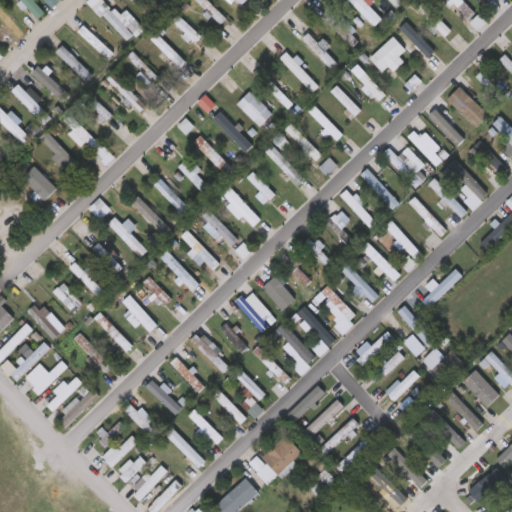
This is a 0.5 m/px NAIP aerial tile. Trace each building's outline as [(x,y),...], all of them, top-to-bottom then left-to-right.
[(34,0),(46,13),(40,19),(30,7),(24,13),(13,0),(34,0)] [(62,0),(54,8),(46,0),(62,0)] [(106,4),(102,0),(91,0),(87,4),(96,14),(106,4)] [(129,0),(143,20),(152,14),(142,0),(129,0)] [(209,0),(228,18),(222,24),(213,15),(210,19),(205,14),(209,10),(198,0),(209,0)] [(231,0),(241,9),(248,1),(247,0),(231,0)] [(368,0),(386,17),(393,9),(400,15),(391,24),(385,19),(378,26),(369,17),(367,19),(363,16),(365,14),(350,0),(368,0)] [(404,0),(406,2),(399,8),(391,0),(404,0)] [(466,0),(478,12),(472,18),(458,4),(454,7),(449,2),(451,0),(466,0)] [(426,1),(454,30),(448,36),(441,30),(437,34),(430,27),(434,23),(419,8),(426,1)] [(0,5),(27,34),(21,40),(14,32),(10,36),(4,29),(8,25),(0,17),(0,5)] [(118,8),(123,14),(120,18),(128,26),(137,18),(144,25),(141,27),(145,31),(139,37),(135,33),(128,40),(104,15),(111,8),(114,11),(118,8)] [(332,10),(346,25),(348,22),(352,25),(349,28),(361,41),(355,47),(324,14),(330,9),(332,10)] [(203,36),(198,42),(194,38),(190,42),(183,36),(187,32),(173,20),(179,14),(203,36)] [(84,24),(90,30),(94,26),(109,41),(106,45),(113,53),(106,60),(76,31),(84,24)] [(411,57),(400,67),(395,61),(389,67),(377,54),(401,31),(413,45),(406,52),(411,57)] [(187,60),(181,67),(176,62),(172,66),(169,62),(172,58),(152,38),(158,32),(187,60)] [(311,32),(321,42),(326,37),(334,45),(329,50),(340,62),(334,68),(305,39),(311,32)] [(435,55),(420,40),(411,50),(426,64),(435,55)] [(66,47),(70,51),(74,47),(82,55),(78,59),(95,76),(88,83),(58,52),(65,45),(66,47)] [(161,77),(155,83),(152,80),(148,85),(141,78),(145,73),(129,57),(135,51),(161,77)] [(289,51),(295,58),(300,54),(307,61),(303,65),(322,86),(315,93),(283,57),(289,51)] [(508,53),(511,57),(511,71),(501,60),(508,53)] [(360,63),(388,94),(382,100),(374,91),(370,95),(363,88),(367,84),(354,69),(360,63)] [(46,69),(52,76),(56,73),(67,84),(64,87),(71,95),(64,102),(35,71),(42,65),(46,69)] [(485,72),(490,77),(493,74),(498,78),(494,82),(507,94),(511,89),(511,95),(510,98),(507,95),(502,101),(478,77),(485,72)] [(115,73),(148,106),(142,112),(135,104),(131,108),(124,101),(128,98),(109,79),(115,73)] [(294,105),(266,80),(261,86),(289,112),(294,105)] [(21,87),(29,95),(33,91),(42,100),(37,104),(51,119),(45,125),(13,91),(19,85),(21,87)] [(364,110),(357,116),(354,113),(351,116),(346,111),(350,108),(333,91),(339,85),(364,110)] [(464,92),(474,104),(478,101),(482,105),(479,109),(489,120),(483,126),(454,96),(461,90),(464,92)] [(113,118),(94,99),(86,107),(105,125),(113,118)] [(280,128),(274,135),(245,106),(251,100),(280,128)] [(317,105),(346,134),(340,140),(333,133),(329,138),(324,132),(328,128),(311,111),(317,105)] [(8,107),(15,114),(11,118),(30,136),(24,143),(0,119),(0,107),(4,111),(8,107)] [(255,145),(248,152),(215,118),(222,110),(255,145)] [(442,113),(448,119),(451,115),(456,119),(452,123),(468,139),(462,145),(433,116),(439,110),(442,113)] [(72,114),(105,147),(99,153),(87,141),(83,146),(76,138),(80,134),(66,120),(72,114)] [(509,117),(511,120),(511,146),(505,140),(508,137),(497,125),(502,120),(504,121),(509,117)] [(195,130),(187,121),(178,128),(185,137),(195,130)] [(293,123),(299,129),(301,126),(307,132),(304,135),(324,155),(318,161),(314,157),(308,162),(299,153),(305,148),(287,130),(293,123)] [(48,130),(82,165),(74,172),(64,162),(61,165),(53,158),(57,154),(41,137),(48,130)] [(419,133),(422,136),(427,132),(432,138),(428,142),(445,160),(439,165),(410,136),(416,130),(419,133)] [(203,135),(208,140),(213,136),(220,143),(215,147),(237,169),(230,176),(196,142),(203,135)] [(483,140),(511,169),(504,175),(500,171),(494,176),(487,169),(493,163),(482,152),(477,158),(471,152),(483,140)] [(275,147),(305,176),(298,183),(285,171),(281,175),(276,170),(280,166),(268,154),(275,147)] [(424,180),(418,186),(386,153),(392,147),(424,180)] [(0,148),(8,156),(1,163),(0,161),(0,148)] [(491,194),(474,209),(466,201),(470,198),(463,189),(468,184),(451,165),(458,158),(491,194)] [(187,160),(191,166),(196,161),(204,170),(200,174),(212,187),(205,194),(179,167),(187,160)] [(319,171),(327,179),(338,168),(330,160),(319,171)] [(58,188),(46,201),(24,179),(36,166),(58,188)] [(254,169),(283,198),(277,204),(269,197),(265,201),(260,196),(264,191),(248,176),(254,169)] [(402,202),(395,209),(365,178),(372,171),(402,202)] [(437,178),(470,211),(462,218),(448,203),(445,207),(440,201),(444,197),(431,184),(437,178)] [(164,180),(171,187),(174,183),(181,189),(177,193),(192,209),(187,215),(158,185),(164,180)] [(262,218),(255,225),(249,219),(243,224),(230,211),(236,206),(222,191),(229,185),(262,218)] [(354,196),(355,197),(359,193),(368,204),(365,207),(381,225),(375,230),(343,195),(349,190),(354,196)] [(0,223),(9,232),(26,215),(7,196),(0,202),(0,223)] [(443,237),(410,205),(417,198),(449,231),(443,237)] [(142,200),(153,212),(158,207),(166,215),(161,220),(171,230),(165,236),(136,206),(142,200)] [(89,211),(100,223),(111,213),(100,201),(89,211)] [(235,245),(234,246),(204,216),(211,210),(241,240),(235,245)] [(295,233),(310,220),(302,211),(288,224),(295,233)] [(511,228),(488,251),(482,244),(497,230),(491,224),(497,218),(502,223),(511,214),(511,228)] [(123,224),(124,225),(131,218),(139,227),(132,233),(149,251),(142,258),(110,224),(117,217),(123,224)] [(325,226),(350,251),(356,245),(331,220),(325,226)] [(402,228),(426,255),(419,261),(409,251),(406,254),(402,250),(406,246),(387,227),(394,220),(402,228)] [(189,230),(222,263),(216,270),(207,261),(202,265),(194,257),(199,253),(182,236),(189,230)] [(311,238),(316,243),(320,239),(327,246),(323,250),(335,263),(330,268),(306,243),(311,238)] [(98,240),(106,248),(111,243),(116,249),(112,253),(127,269),(121,275),(92,246),(98,240)] [(369,242),(402,274),(397,280),(387,270),(381,276),(375,271),(381,265),(364,247),(369,242)] [(244,262),(252,254),(244,246),(236,254),(244,262)] [(169,250),(201,284),(194,291),(186,283),(181,287),(176,281),(180,277),(162,257),(169,250)] [(293,260),(298,255),(305,262),(300,267),(314,281),(309,286),(282,259),(287,254),(293,260)] [(307,289),(312,283),(285,257),(280,263),(307,289)] [(349,262),(381,296),(374,303),(366,295),(362,299),(353,290),(358,286),(342,269),(349,262)] [(78,263),(84,268),(87,265),(92,270),(93,269),(97,273),(92,277),(105,292),(99,298),(72,269),(78,263)] [(462,276),(428,308),(422,302),(456,269),(462,276)] [(270,279),(271,280),(275,277),(280,282),(277,286),(294,304),(288,310),(260,281),(266,275),(270,279)] [(173,302),(150,279),(144,285),(166,308),(173,302)] [(55,283),(63,290),(67,286),(74,293),(69,297),(84,312),(77,319),(49,288),(55,283)] [(358,315),(352,321),(348,316),(344,319),(340,315),(343,311),(324,291),(330,285),(358,315)] [(123,290),(156,324),(150,330),(142,322),(138,327),(128,317),(133,312),(117,296),(123,290)] [(248,301),(252,304),(256,301),(261,307),(257,310),(271,327),(265,332),(238,301),(244,296),(248,301)] [(37,305),(42,310),(47,306),(53,313),(48,317),(63,334),(56,340),(30,311),(37,305)] [(431,347),(430,348),(400,312),(407,305),(437,342),(431,347)] [(307,306),(337,341),(330,347),(314,328),(308,333),(301,325),(306,321),(299,313),(307,306)] [(135,346),(129,352),(126,350),(121,354),(116,348),(120,344),(96,318),(102,312),(135,346)] [(0,340),(18,322),(25,328),(29,324),(35,330),(2,363),(0,361),(0,352),(3,349),(0,346),(0,340)] [(208,341),(209,342),(212,339),(223,350),(220,354),(231,364),(224,371),(199,348),(206,341),(197,333),(206,323),(216,332),(208,341)] [(286,323),(317,358),(309,365),(312,368),(302,377),(293,367),(298,362),(285,348),(290,343),(282,334),(280,336),(282,338),(276,344),(270,337),(286,323)] [(220,332),(242,355),(248,348),(226,326),(220,332)] [(168,336),(159,327),(148,339),(157,348),(168,336)] [(82,333),(114,367),(108,373),(100,365),(96,369),(88,360),(92,356),(76,339),(82,333)] [(358,361),(364,368),(392,339),(386,333),(358,361)] [(511,337),(510,335),(502,343),(511,353),(511,337)] [(52,348),(18,381),(12,375),(22,366),(17,361),(22,357),(26,361),(46,342),(52,348)] [(260,346),(293,379),(287,385),(277,374),(273,378),(268,373),(272,369),(254,351),(260,346)] [(466,363),(447,383),(440,376),(435,382),(430,376),(453,350),(466,363)] [(377,370),(385,378),(405,360),(397,351),(377,370)] [(491,351),(511,372),(511,387),(507,383),(505,385),(499,379),(501,376),(484,358),(491,351)] [(184,362),(191,370),(195,366),(200,371),(196,375),(207,387),(200,393),(172,363),(179,356),(184,362)] [(70,367),(40,396),(34,389),(38,385),(33,380),(41,373),(40,372),(44,367),(49,372),(52,370),(53,371),(64,361),(70,367)] [(267,394),(261,400),(256,395),(254,397),(266,410),(257,419),(243,404),(249,398),(244,392),(249,387),(235,373),(241,367),(267,394)] [(421,379),(413,371),(386,395),(394,403),(421,379)] [(84,383),(54,412),(49,406),(59,396),(55,391),(66,381),(70,385),(78,377),(84,383)] [(154,380),(162,387),(166,383),(174,390),(170,395),(184,408),(178,415),(148,387),(154,380)] [(318,403),(322,407),(318,410),(314,406),(297,423),(289,415),(321,385),(328,393),(318,403)] [(438,391),(405,423),(399,417),(432,385),(438,391)] [(101,395),(67,428),(60,421),(67,415),(63,410),(78,397),(82,401),(95,388),(101,395)] [(249,419),(243,425),(237,418),(233,422),(229,417),(232,414),(214,395),(220,389),(249,419)] [(443,398),(477,432),(483,425),(450,392),(443,398)] [(339,421),(333,427),(329,422),(310,440),(304,433),(340,400),(346,407),(335,417),(339,421)] [(131,403),(139,411),(144,407),(155,419),(151,423),(158,432),(152,438),(144,429),(140,433),(135,427),(139,423),(125,408),(131,403)] [(197,410),(225,438),(220,444),(213,437),(208,442),(204,437),(208,433),(197,423),(192,428),(185,421),(197,410)] [(469,443),(462,450),(429,417),(436,410),(469,443)] [(360,434),(355,439),(351,434),(329,455),(323,448),(356,417),(362,424),(356,430),(360,434)] [(100,444),(107,450),(125,429),(118,423),(100,444)] [(448,460),(442,467),(408,435),(415,428),(448,460)] [(174,429),(207,462),(201,467),(192,458),(186,464),(179,457),(184,451),(167,435),(174,429)] [(300,465),(284,480),(280,476),(270,485),(251,463),(259,456),(268,465),(269,463),(264,457),(288,435),(304,453),(296,461),(300,465)] [(104,459),(113,469),(138,444),(131,438),(117,452),(114,448),(104,459)] [(360,457),(363,461),(360,464),(356,460),(344,472),(338,466),(366,440),(372,445),(360,457)] [(397,448),(429,481),(422,488),(411,477),(410,478),(407,475),(408,473),(390,455),(397,448)] [(148,462),(128,483),(122,477),(124,474),(120,470),(131,459),(136,463),(143,456),(148,462)] [(169,471),(141,501),(135,495),(139,490),(135,486),(148,472),(153,476),(163,465),(169,471)] [(404,506),(403,507),(370,474),(378,466),(411,499),(404,506)] [(338,481),(320,498),(312,490),(313,489),(310,485),(327,469),(338,481)] [(468,489),(477,504),(507,487),(499,471),(468,489)] [(261,492),(240,511),(224,511),(218,506),(248,478),(261,492)] [(184,487),(159,511),(149,511),(152,507),(148,502),(161,489),(165,493),(178,481),(184,487)]
